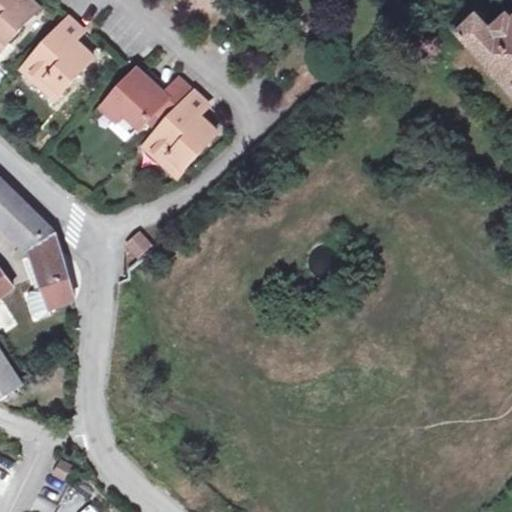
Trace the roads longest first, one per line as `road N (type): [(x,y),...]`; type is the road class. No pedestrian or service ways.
road 1 (residential): [(86,241),(188,197),(242,137),(220,84),(120,0)]
road 2 (unclassified): [(86,241),(102,293),(88,394),(95,434)]
